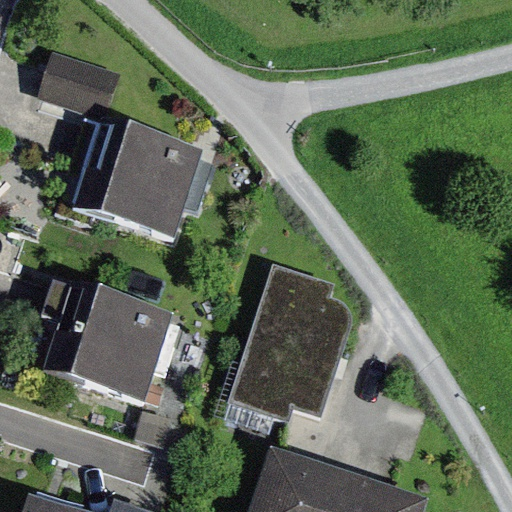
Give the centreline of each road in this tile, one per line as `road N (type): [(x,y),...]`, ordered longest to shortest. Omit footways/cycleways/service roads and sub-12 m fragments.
road 1 (residential): [(260,120),(117,0)]
road 2 (residential): [(0,419),(140,466)]
